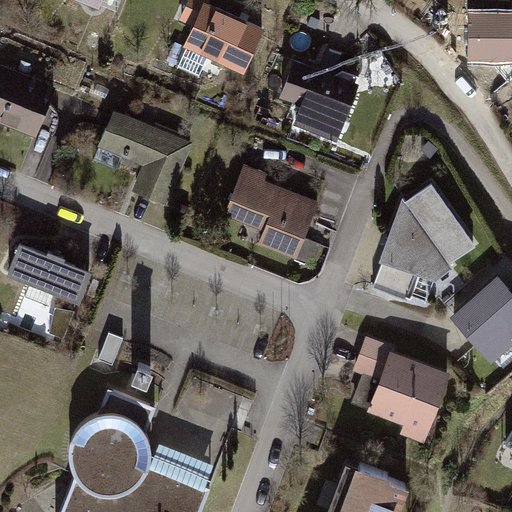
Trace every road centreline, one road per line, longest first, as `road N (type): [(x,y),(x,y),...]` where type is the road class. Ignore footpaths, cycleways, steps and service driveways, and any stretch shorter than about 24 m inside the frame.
road 1 (residential): [(511,211),(459,139),(424,116),(401,121),(322,312)]
road 2 (residential): [(0,181),(322,312)]
road 3 (residential): [(511,168),(449,71),(416,36),(358,0)]
road 4 (residential): [(322,312),(248,511)]
